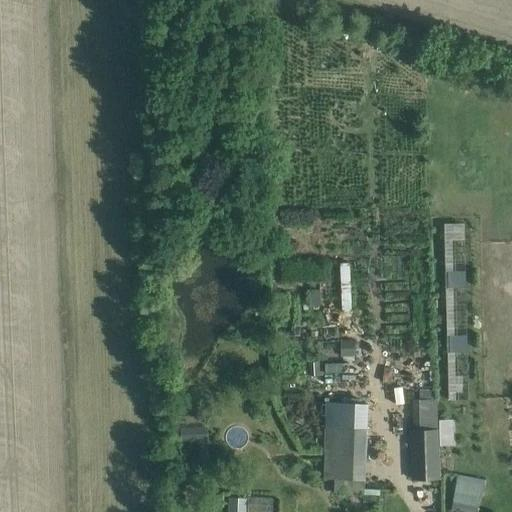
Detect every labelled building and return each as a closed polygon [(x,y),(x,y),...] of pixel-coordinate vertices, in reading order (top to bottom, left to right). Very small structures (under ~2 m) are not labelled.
[(465,271),(446,271),(446,287),(466,287),(465,271)] [(467,334),(447,335),(447,351),(467,350),(467,334)] [(411,480),(440,480),(439,434),(438,424),(437,399),(435,399),(435,390),(420,390),(420,399),(412,399),(413,430),(411,430),(411,480)] [(327,402),(323,478),(334,478),(333,494),(363,495),(368,404),(327,402)] [(460,473),(454,511),(457,511),(481,511),(487,477),(460,473)]
